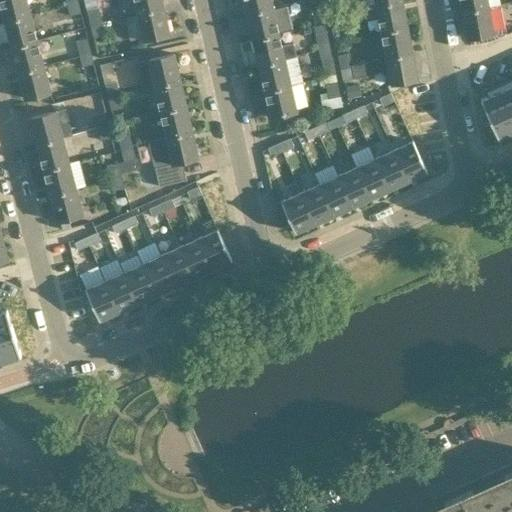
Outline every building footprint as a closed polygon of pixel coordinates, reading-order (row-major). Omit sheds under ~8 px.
[(30,15),(26,0),(0,0),(6,21),(30,15)] [(82,12),(78,0),(75,0),(67,2),(71,15),(82,12)] [(163,7),(161,0),(134,0),(138,13),(163,7)] [(272,6),(270,0),(244,0),(247,11),(272,6)] [(339,0),(327,3),(330,15),(341,13),(339,0)] [(489,6),(487,0),(461,0),(464,11),(489,6)] [(407,27),(402,1),(376,6),(381,32),(407,27)] [(278,32),(272,6),(247,11),(253,38),(278,32)] [(494,32),(491,17),(489,6),(464,11),(469,37),(494,32)] [(169,33),(163,7),(138,13),(144,39),(169,33)] [(102,20),(99,8),(88,11),(91,23),(102,20)] [(341,13),(330,15),(333,29),(344,26),(341,13)] [(37,41),(30,15),(6,21),(13,47),(37,41)] [(105,33),(102,20),(91,23),(94,36),(105,33)] [(412,51),(407,27),(381,32),(386,56),(412,51)] [(327,30),(315,32),(318,45),(329,42),(327,30)] [(293,43),(281,46),(278,32),(253,38),(259,64),(284,58),(284,59),(296,56),(293,43)] [(88,37),(77,40),(80,52),(91,50),(88,37)] [(44,66),(44,65),(37,41),(13,47),(19,73),(44,66)] [(329,42),(318,45),(320,58),(332,55),(329,42)] [(94,62),(91,50),(80,52),(83,65),(94,62)] [(417,79),(412,51),(386,56),(386,57),(371,60),(374,72),(389,69),(391,84),(417,79)] [(349,52),(338,54),(341,68),(346,66),(346,64),(352,63),(349,52)] [(174,54),(149,60),(155,86),(180,80),(174,54)] [(290,84),(284,59),(284,58),(259,64),(265,90),(290,84)] [(355,77),(352,63),(346,64),(346,66),(341,68),(343,80),(355,77)] [(50,91),(44,66),(19,73),(26,98),(51,92),(50,91)] [(186,106),(180,80),(155,86),(161,112),(186,106)] [(328,97),(321,99),(323,110),(342,106),(337,81),(326,83),(328,97)] [(120,94),(117,82),(106,85),(109,97),(120,94)] [(296,110),(290,84),(265,90),(271,115),(296,110)] [(511,84),(481,98),(500,141),(511,135),(511,84)] [(391,92),(379,97),(383,105),(394,100),(391,92)] [(123,107),(120,94),(109,97),(112,110),(123,107)] [(364,104),(353,109),(356,117),(367,112),(364,104)] [(192,132),(186,106),(161,112),(167,137),(192,132)] [(353,109),(341,114),(345,122),(356,117),(353,109)] [(110,124),(106,111),(95,114),(98,127),(110,124)] [(63,138),(56,112),(31,118),(38,144),(63,138)] [(327,121),(315,126),(319,134),(330,129),(327,121)] [(113,136),(110,124),(98,127),(102,139),(113,136)] [(315,126),(304,131),(308,139),(319,134),(315,126)] [(198,158),(192,132),(167,137),(149,142),(155,167),(198,158)] [(133,145),(129,133),(118,135),(121,148),(133,145)] [(290,137),(279,142),(282,150),(293,145),(290,137)] [(69,163),(63,138),(38,144),(45,170),(69,163)] [(413,140),(393,149),(408,180),(427,171),(413,140)] [(279,142),(268,148),(271,155),(282,150),(279,142)] [(138,157),(136,158),(133,145),(121,148),(125,161),(119,162),(122,173),(141,169),(138,157)] [(393,149),(375,157),(389,189),(408,180),(393,149)] [(375,157),(356,166),(370,197),(389,189),(375,157)] [(122,174),(122,173),(119,162),(108,165),(111,177),(122,174)] [(76,189),(69,163),(45,170),(51,196),(76,189)] [(356,166),(338,174),(352,206),(370,197),(356,166)] [(125,187),(122,174),(111,177),(114,190),(125,187)] [(338,174),(319,183),(333,214),(352,206),(338,174)] [(319,183),(300,191),(315,223),(333,214),(319,183)] [(198,186),(187,191),(190,198),(202,193),(198,186)] [(83,215),(76,189),(51,196),(58,221),(83,215)] [(300,191),(281,200),(295,232),(315,223),(300,191)] [(171,198),(160,203),(164,211),(175,206),(171,198)] [(160,203),(149,208),(152,216),(164,211),(160,203)] [(134,215),(123,220),(126,227),(138,222),(134,215)] [(123,220),(112,225),(115,232),(126,227),(123,220)] [(217,228),(198,237),(212,269),(232,260),(217,228)] [(97,231),(86,236),(89,244),(100,239),(97,231)] [(86,236),(75,241),(78,249),(89,244),(86,236)] [(198,237),(179,246),(193,277),(212,269),(198,237)] [(179,246),(161,254),(175,285),(193,277),(179,246)] [(161,254),(142,262),(156,294),(175,285),(161,254)] [(142,262),(123,271),(138,302),(156,294),(142,262)] [(123,271),(105,279),(119,311),(138,302),(123,271)] [(105,279),(85,288),(99,319),(119,311),(105,279)] [(0,354),(1,358),(1,360),(21,354),(7,309),(0,311),(0,354)] [(511,511),(511,462),(504,466),(483,475),(445,492),(431,499),(435,506),(420,511),(511,511)]
